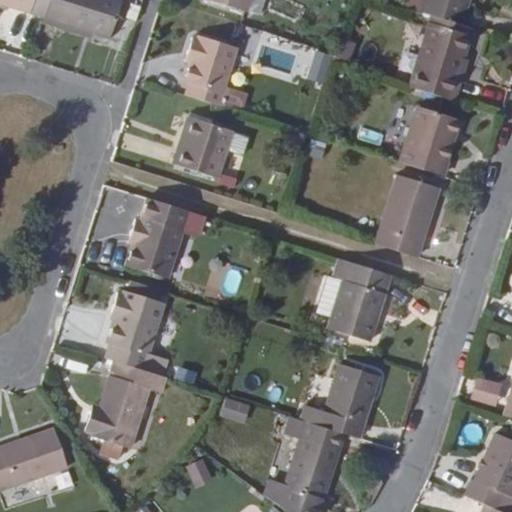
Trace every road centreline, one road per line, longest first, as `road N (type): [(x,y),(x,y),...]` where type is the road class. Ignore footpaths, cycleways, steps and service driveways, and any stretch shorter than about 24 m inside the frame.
road 1 (residential): [(389,511),(413,464),(511,166)]
road 2 (residential): [(0,360),(32,339),(89,166),(90,113),(38,86)]
